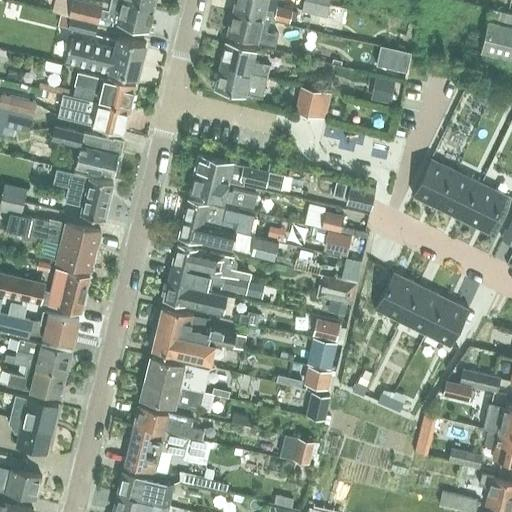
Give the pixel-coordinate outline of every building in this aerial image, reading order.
[(99,21),(103,3),(90,0),(61,0),(59,12),(99,21)] [(155,4),(136,0),(111,0),(110,8),(116,10),(114,19),(149,28),(155,4)] [(235,0),(233,9),(274,19),(275,17),(290,21),(291,19),(296,20),(298,10),(293,9),(277,5),(277,7),(267,5),(268,0),(235,0)] [(331,3),(319,0),(304,0),(303,10),(328,15),(331,3)] [(511,12),(492,8),(482,50),(511,57),(511,12)] [(274,19),(233,9),(227,33),(276,45),(279,32),(267,30),(270,19),(274,20),(274,19)] [(71,15),(68,27),(95,34),(98,22),(71,15)] [(65,59),(137,77),(146,41),(118,34),(115,46),(71,35),(65,59)] [(226,40),(220,63),(251,71),(267,74),(270,63),(262,62),(254,59),(257,48),(226,40)] [(388,45),(384,64),(407,69),(411,50),(388,45)] [(18,53),(17,60),(25,62),(26,55),(18,53)] [(38,53),(33,64),(41,68),(36,79),(46,83),(55,61),(38,53)] [(251,71),(220,63),(215,86),(245,94),(246,91),(263,95),(267,74),(251,71)] [(100,90),(98,100),(130,107),(136,84),(80,71),(76,84),(100,90)] [(378,79),(374,98),(389,102),(393,82),(378,79)] [(417,81),(413,104),(429,106),(432,83),(417,81)] [(325,91),(301,85),(295,109),(319,115),(325,91)] [(64,92),(59,115),(124,131),(130,107),(98,100),(64,92)] [(2,107),(33,114),(34,114),(37,101),(5,93),(2,107)] [(477,93),(475,101),(487,104),(489,96),(477,93)] [(489,96),(487,104),(499,107),(500,99),(489,96)] [(2,107),(0,106),(0,130),(14,134),(16,126),(29,129),(33,114),(2,107)] [(76,160),(75,165),(114,174),(122,140),(55,123),(51,137),(80,143),(76,160)] [(376,163),(380,129),(350,125),(347,159),(376,163)] [(426,146),(448,153),(452,140),(430,133),(426,146)] [(331,152),(333,139),(311,136),(309,149),(331,152)] [(199,152),(194,171),(230,180),(232,170),(244,173),(242,177),(267,183),(271,169),(199,152)] [(430,157),(412,194),(438,207),(456,169),(430,157)] [(475,178),(494,187),(500,173),(481,164),(475,178)] [(112,181),(86,175),(57,167),(53,182),(68,185),(65,200),(84,205),(82,212),(104,217),(112,181)] [(456,169),(438,207),(463,219),(481,182),(456,169)] [(230,180),(194,171),(190,190),(231,200),(231,201),(254,206),(257,194),(233,188),(233,190),(228,188),(230,180)] [(333,194),(343,197),(346,183),(336,180),(333,194)] [(5,181),(1,196),(24,201),(27,186),(5,181)] [(481,182),(463,219),(489,231),(507,194),(481,182)] [(371,209),(375,193),(352,188),(348,203),(371,209)] [(24,201),(1,196),(0,200),(0,208),(10,211),(8,220),(6,227),(61,240),(57,258),(92,267),(101,229),(66,220),(65,226),(48,222),(49,218),(21,212),(24,201)] [(188,198),(183,216),(222,226),(222,225),(236,228),(238,220),(224,217),(226,207),(188,198)] [(368,231),(342,224),(344,213),(324,209),(321,226),(340,231),(340,230),(367,237),(368,231)] [(183,217),(179,235),(231,248),(234,239),(236,230),(222,226),(183,216),(183,217)] [(256,234),(279,240),(281,240),(285,227),(275,224),(275,223),(252,217),(249,232),(256,234)] [(345,254),(350,234),(328,229),(324,249),(345,254)] [(279,240),(256,234),(256,235),(254,244),(252,251),(275,256),(279,240)] [(219,272),(249,279),(251,272),(236,269),(240,254),(236,253),(232,256),(177,243),(173,262),(219,272)] [(346,256),(341,278),(357,282),(362,260),(346,256)] [(41,260),(39,269),(49,271),(51,262),(41,260)] [(173,262),(168,280),(214,291),(214,290),(211,289),(212,281),(222,283),(221,287),(246,292),(249,279),(219,272),(173,262)] [(0,270),(0,292),(40,302),(40,301),(41,301),(50,303),(82,311),(90,275),(57,267),(51,290),(44,289),(44,288),(46,281),(0,270)] [(393,270),(374,307),(400,320),(419,283),(393,270)] [(322,276),(318,294),(351,302),(355,284),(322,276)] [(228,294),(214,291),(168,280),(164,298),(224,313),(228,294)] [(419,283),(400,320),(425,332),(443,295),(419,283)] [(443,295),(425,332),(450,344),(469,307),(443,295)] [(74,343),(80,318),(43,309),(41,321),(0,310),(0,305),(2,297),(0,296),(0,327),(29,335),(30,332),(74,343)] [(330,299),(328,309),(344,313),(347,302),(330,299)] [(162,305),(156,329),(216,343),(217,342),(244,348),(247,335),(236,333),(237,331),(208,324),(210,317),(162,305)] [(247,314),(240,312),(238,320),(257,325),(260,313),(248,310),(247,314)] [(316,317),(313,334),(336,339),(340,322),(316,317)] [(345,332),(358,338),(365,322),(352,317),(345,332)] [(484,343),(494,323),(484,318),(474,338),(484,343)] [(370,325),(362,339),(379,348),(387,334),(370,325)] [(216,343),(156,329),(152,346),(211,360),(214,345),(216,343)] [(6,351),(5,358),(28,364),(28,363),(67,373),(72,349),(32,339),(20,336),(17,347),(15,353),(6,351)] [(424,368),(430,356),(411,347),(405,359),(424,368)] [(145,377),(204,391),(209,368),(150,354),(145,377)] [(67,373),(28,363),(28,364),(25,374),(11,371),(8,382),(61,395),(67,373)] [(311,368),(307,386),(325,390),(329,372),(311,368)] [(473,384),(473,385),(497,391),(501,377),(462,368),(459,381),(473,384)] [(204,391),(145,377),(140,395),(175,403),(175,402),(200,408),(204,391)] [(469,399),(473,385),(473,384),(459,381),(446,378),(442,393),(469,399)] [(356,381),(353,388),(363,393),(367,386),(356,381)] [(212,387),(211,393),(227,396),(229,391),(212,387)] [(306,414),(324,418),(330,395),(312,391),(306,414)] [(381,392),(378,399),(389,404),(392,397),(381,392)] [(54,428),(60,404),(28,396),(17,444),(47,451),(53,428),(54,428)] [(392,397),(389,404),(400,409),(403,402),(392,397)] [(139,404),(135,422),(202,437),(204,428),(191,426),(193,417),(139,404)] [(511,406),(507,405),(501,430),(511,433),(511,406)] [(232,412),(230,421),(244,424),(246,416),(232,412)] [(424,413),(420,432),(433,435),(437,416),(424,413)] [(135,422),(130,441),(173,451),(172,452),(184,454),(183,457),(202,461),(207,439),(202,438),(202,437),(135,422)] [(285,450),(289,429),(276,427),(273,448),(285,450)] [(490,428),(486,444),(490,449),(496,451),(495,456),(511,460),(511,433),(501,430),(490,428)] [(293,458),(308,461),(313,440),(299,437),(293,458)] [(161,471),(168,473),(172,452),(173,451),(130,441),(125,463),(161,471)] [(448,460),(479,467),(482,453),(451,446),(448,460)] [(173,464),(170,478),(199,485),(202,471),(173,464)] [(0,480),(0,490),(36,499),(42,475),(11,467),(7,482),(0,480)] [(123,470),(118,491),(157,501),(168,503),(173,482),(153,477),(123,470)] [(511,510),(511,481),(494,478),(495,475),(483,472),(480,483),(492,486),(488,505),(511,510)] [(439,503),(453,506),(452,507),(474,511),(477,498),(442,490),(439,503)] [(118,491),(113,510),(121,511),(144,511),(146,508),(165,511),(166,511),(168,503),(157,501),(118,491)] [(0,511),(32,511),(34,508),(0,499),(0,511)]
